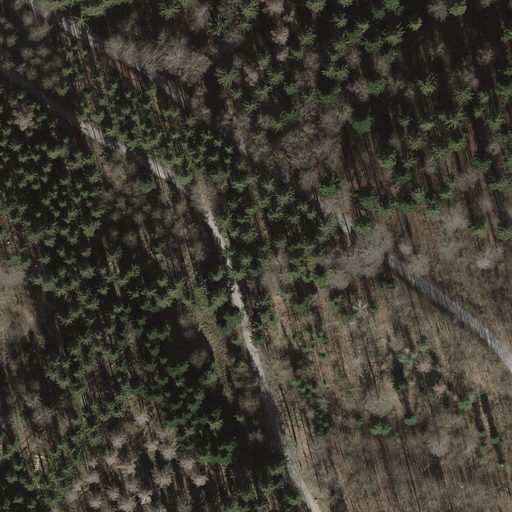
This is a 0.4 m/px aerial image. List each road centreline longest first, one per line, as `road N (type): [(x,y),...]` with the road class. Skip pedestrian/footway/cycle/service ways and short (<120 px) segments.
road 1 (unclassified): [(34,0),(163,81),(511,361)]
road 2 (track): [(0,64),(104,140),(172,176),(205,211),(276,424),(315,511)]
